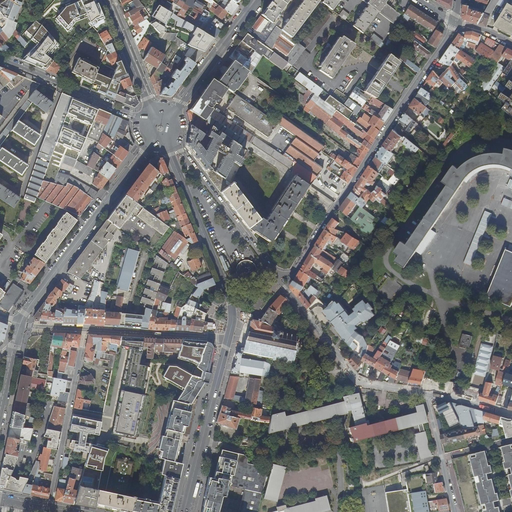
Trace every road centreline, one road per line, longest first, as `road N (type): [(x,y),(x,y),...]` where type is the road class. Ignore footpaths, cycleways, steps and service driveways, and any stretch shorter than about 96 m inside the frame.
road 1 (primary): [(185,511),(233,311),(165,143)]
road 2 (residential): [(274,273),(300,264),(453,22)]
road 3 (tertiary): [(18,324),(147,141)]
road 4 (residential): [(49,507),(83,330)]
road 5 (residential): [(170,140),(274,273)]
road 6 (tertiary): [(141,119),(0,60)]
road 7 (primary): [(259,0),(172,113)]
road 8 (residential): [(447,397),(426,397),(454,511)]
